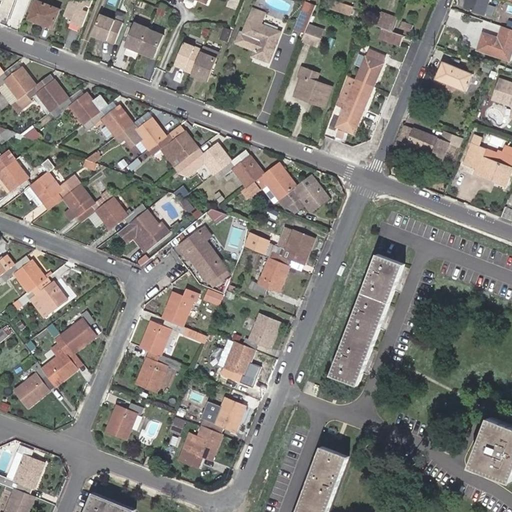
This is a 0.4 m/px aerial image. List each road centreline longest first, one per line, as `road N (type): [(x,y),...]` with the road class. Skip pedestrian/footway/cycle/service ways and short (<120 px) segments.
road 1 (residential): [(0,36),(370,178)]
road 2 (residential): [(370,178),(284,389)]
road 3 (residential): [(443,0),(370,178)]
road 4 (residential): [(357,416),(421,245)]
road 5 (residential): [(143,279),(75,447)]
road 6 (residential): [(511,501),(357,416)]
road 7 (residential): [(75,447),(219,506)]
road 8 (residential): [(0,223),(143,279)]
road 9 (residential): [(370,178),(511,232)]
road 10 (residential): [(284,389),(242,494),(219,506)]
